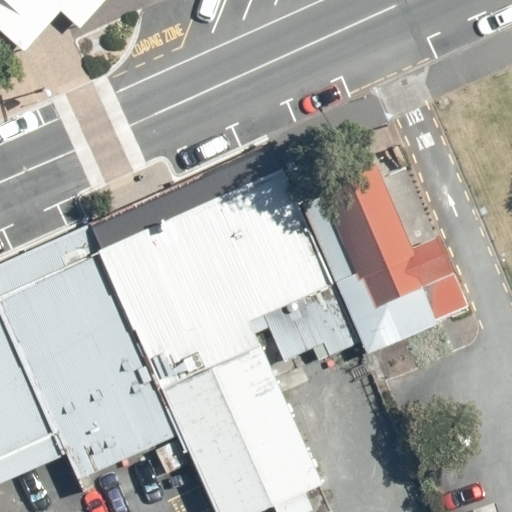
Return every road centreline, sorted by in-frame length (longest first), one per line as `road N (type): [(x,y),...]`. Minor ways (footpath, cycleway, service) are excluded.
road 1 (tertiary): [(0,180),(377,16)]
road 2 (residential): [(511,344),(377,16)]
